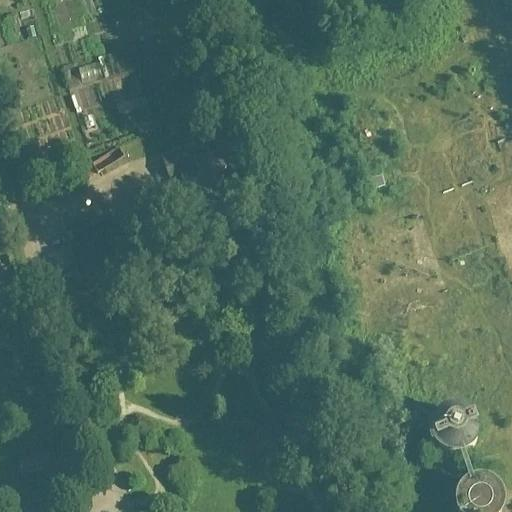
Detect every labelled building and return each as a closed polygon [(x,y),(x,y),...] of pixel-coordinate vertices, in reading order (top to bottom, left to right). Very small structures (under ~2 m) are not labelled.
[(215,141),(208,144),(162,160),(171,186),(183,182),(192,209),(181,213),(190,239),(209,233),(213,243),(240,234),(219,174),(226,172),(215,141)] [(54,280),(57,288),(67,321),(126,302),(121,289),(130,286),(110,221),(70,233),(82,271),(54,280)] [(427,443),(430,451),(435,456),(440,460),(445,462),(450,462),(456,462),(461,461),(466,458),(470,454),(474,450),(476,445),(477,440),(477,434),(476,428),(473,423),(470,419),(466,416),(461,413),(455,412),(450,411),(445,412),(439,414),(435,417),(431,421),(428,426),(427,429),(426,436),(427,443)] [(18,464),(21,480),(49,474),(45,458),(18,464)] [(500,511),(501,509),(499,500),(495,493),(488,487),(480,484),(471,484),(463,487),(457,493),(452,500),(451,509),(451,511),(500,511)]
